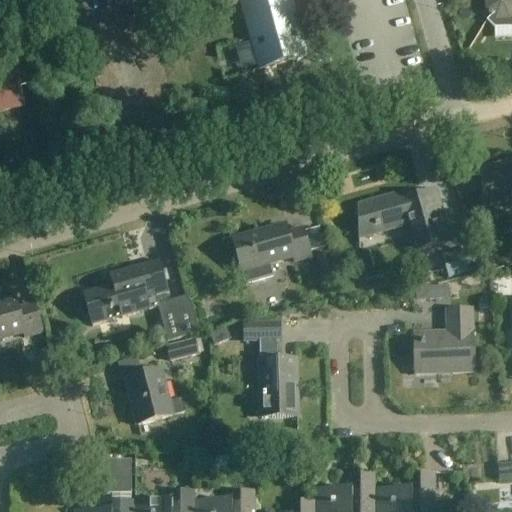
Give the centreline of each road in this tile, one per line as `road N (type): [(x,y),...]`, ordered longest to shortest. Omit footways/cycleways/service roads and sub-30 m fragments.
road 1 (unclassified): [(459,116),(0,246)]
road 2 (residential): [(0,414),(49,401),(67,410),(72,428),(62,444),(6,462)]
road 3 (residential): [(374,421),(343,421),(341,328),(372,328)]
road 4 (residential): [(511,417),(374,421)]
road 5 (unclassified): [(459,116),(424,0)]
